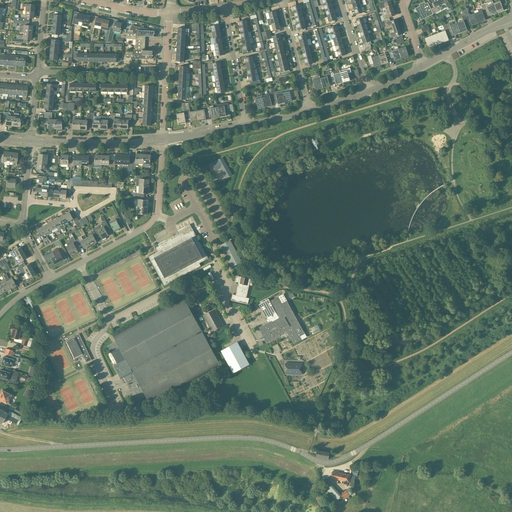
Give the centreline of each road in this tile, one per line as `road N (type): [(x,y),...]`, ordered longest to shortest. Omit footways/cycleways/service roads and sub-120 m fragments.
road 1 (unclassified): [(511,353),(329,464),(258,439),(0,450)]
road 2 (unclassified): [(79,263),(153,220),(162,139)]
road 3 (tertiary): [(162,139),(30,141)]
road 4 (residential): [(165,75),(37,72)]
